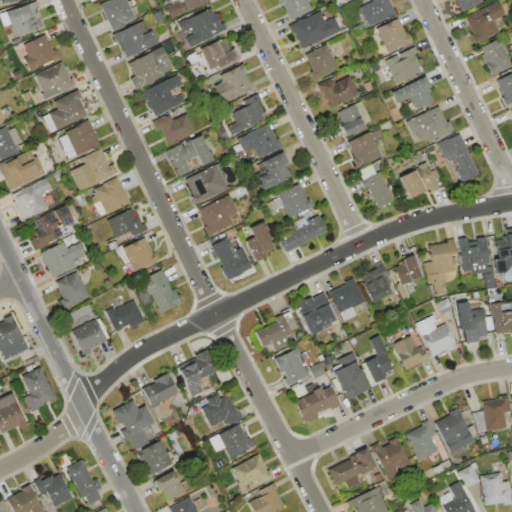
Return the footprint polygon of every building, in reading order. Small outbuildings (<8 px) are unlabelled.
[(108,0),(125,0),(128,6),(127,7),(129,10),(130,9),(134,18),(124,23),(125,24),(111,31),(98,5),(108,0)] [(166,7),(172,4),(170,0),(206,0),(207,2),(200,5),(200,6),(192,8),(193,10),(170,18),(166,7)] [(306,0),(308,3),(307,4),(311,11),(290,21),(282,4),(279,6),(275,0),(306,0)] [(370,0),(387,0),(394,13),(367,26),(358,7),(371,1),(370,0)] [(480,0),(481,2),(460,13),(453,0),(480,0)] [(463,16),(496,0),(503,15),(493,20),(499,32),(474,44),(470,35),(472,34),(463,16)] [(5,12),(35,1),(37,7),(34,8),(42,27),(36,29),(36,28),(13,36),(5,12)] [(209,8),(211,13),(213,12),(219,23),(222,22),(225,29),(214,34),(215,36),(189,48),(184,37),(192,33),(190,28),(181,32),(177,23),(209,8)] [(287,26),(301,19),(302,19),(320,10),(325,21),(333,17),(341,33),(309,48),(310,51),(303,54),(293,32),(291,34),(287,26)] [(375,29),(396,18),(404,34),(406,33),(410,41),(386,53),(375,29)] [(135,23),(141,35),(148,31),(149,33),(151,32),(156,43),(147,48),(146,47),(125,58),(118,42),(116,43),(111,34),(117,31),(117,32),(135,23)] [(22,45),(43,34),(51,50),(53,49),(58,58),(53,60),(52,59),(35,67),(36,68),(29,72),(22,58),(26,56),(24,51),(25,51),(22,45)] [(479,47),(507,34),(510,41),(504,44),(511,61),(511,64),(490,75),(484,63),(483,63),(479,56),(482,54),(479,47)] [(199,49),(222,38),(228,50),(232,48),(237,61),(217,70),(216,66),(208,70),(205,64),(201,66),(196,55),(200,53),(199,49)] [(324,44),(337,69),(321,77),(322,77),(313,82),(308,72),(311,71),(303,54),(310,51),(324,44)] [(128,63),(160,47),(171,69),(161,74),(162,76),(153,80),(154,82),(135,91),(129,78),(134,75),(128,63)] [(421,71),(395,84),(387,66),(400,60),(397,54),(413,47),(416,53),(413,54),(421,71)] [(33,75),(60,62),(68,79),(71,78),(75,85),(36,104),(33,97),(42,93),(33,75)] [(212,86),(222,82),(219,75),(238,67),(237,66),(242,63),(246,72),(243,73),(250,89),(244,92),(244,94),(231,100),(231,99),(220,104),(212,86)] [(511,101),(504,105),(501,98),(503,97),(496,81),(511,73),(511,101)] [(139,93),(175,75),(179,84),(168,90),(172,98),(179,95),(183,102),(154,116),(146,100),(143,101),(139,93)] [(355,96),(329,108),(322,92),(319,93),(316,85),(332,78),(334,83),(347,77),(355,96)] [(391,93),(424,77),(428,86),(426,87),(427,91),(426,91),(431,101),(414,109),(409,96),(395,103),(391,93)] [(52,101),(76,89),(80,98),(78,99),(86,115),(77,119),(78,120),(73,123),(72,122),(55,131),(46,114),(56,109),(52,101)] [(230,113),(245,106),(242,101),(257,94),(259,100),(256,101),(262,113),(260,114),(263,119),(239,130),(240,131),(230,136),(226,127),(235,122),(230,113)] [(339,126),(341,125),(339,120),(339,116),(337,112),(359,101),(369,121),(362,125),(363,127),(344,137),(339,126)] [(451,129),(427,141),(426,138),(419,141),(415,133),(411,135),(405,122),(437,106),(445,122),(447,121),(451,129)] [(150,122),(163,115),(163,117),(168,115),(171,120),(184,114),(194,133),(168,146),(159,128),(155,131),(150,122)] [(64,132),(80,124),(79,124),(87,120),(99,145),(88,151),(87,149),(75,156),(64,132)] [(266,122),(275,139),(277,138),(281,146),(258,159),(252,148),(244,152),(237,138),(245,134),(245,133),(266,122)] [(0,128),(5,126),(7,131),(12,128),(14,132),(15,131),(20,142),(13,145),(16,153),(0,160),(0,128)] [(346,142),(367,131),(379,155),(356,167),(351,159),(354,157),(346,142)] [(436,143),(445,138),(446,140),(459,134),(477,174),(460,182),(454,169),(457,168),(453,159),(449,161),(448,157),(443,159),(436,143)] [(162,152),(182,142),(185,147),(186,146),(185,143),(199,135),(212,160),(201,166),(196,156),(184,162),(189,171),(177,177),(174,171),(176,170),(174,165),(170,167),(162,152)] [(0,174),(0,161),(28,149),(32,157),(36,156),(43,171),(32,176),(33,179),(8,191),(0,174)] [(80,158),(98,149),(107,166),(112,164),(117,173),(79,192),(68,171),(83,164),(80,158)] [(288,176),(262,190),(256,178),(264,173),(263,172),(265,170),(261,162),(281,152),(286,162),(284,163),(285,165),(284,166),(288,174),(287,174),(288,176)] [(398,178),(417,168),(416,166),(424,162),(429,172),(435,169),(439,176),(433,179),(437,188),(427,193),(425,189),(408,198),(398,178)] [(184,179),(214,163),(227,188),(194,204),(190,196),(192,195),(184,179)] [(359,181),(378,172),(392,200),(389,201),(390,204),(386,206),(384,204),(377,208),(366,187),(363,189),(359,181)] [(115,176),(128,202),(105,214),(98,201),(92,204),(89,198),(93,196),(91,193),(94,191),(93,189),(102,185),(101,183),(115,176)] [(11,194),(46,178),(51,189),(40,194),(47,209),(21,221),(12,202),(14,201),(11,194)] [(276,194),(297,184),(305,199),(307,198),(313,208),(307,211),(306,208),(288,217),(284,209),(272,214),(266,203),(278,197),(276,194)] [(196,209),(227,194),(236,211),(227,215),(231,223),(206,235),(202,226),(205,225),(196,209)] [(32,220),(65,203),(71,214),(69,215),(73,223),(67,226),(66,224),(58,228),(63,237),(55,241),(54,239),(47,242),(48,244),(33,252),(28,241),(36,237),(33,231),(37,229),(32,220)] [(105,220),(130,208),(134,216),(135,215),(140,224),(142,223),(146,229),(131,237),(128,231),(114,238),(105,220)] [(317,215),(320,222),(321,222),(326,231),(303,242),(304,244),(286,252),(277,233),(291,226),(290,224),(304,217),(305,221),(317,215)] [(248,228),(263,221),(271,238),(268,240),(272,248),(266,251),(267,254),(263,255),(264,257),(252,263),(242,242),(253,237),(248,228)] [(493,258),(496,257),(495,250),(507,248),(505,234),(511,233),(511,261),(503,273),(495,274),(493,258)] [(121,248),(143,237),(150,252),(152,251),(157,260),(134,272),(121,248)] [(483,237),(487,266),(490,266),(493,288),(484,289),(482,273),(471,274),(470,270),(461,271),(457,238),(465,237),(466,242),(475,241),(475,238),(483,237)] [(210,245),(225,238),(229,247),(228,248),(235,261),(237,260),(233,251),(240,247),(249,267),(240,272),(240,273),(225,280),(223,277),(219,270),(220,269),(219,267),(221,266),(216,257),(215,257),(210,245)] [(427,245),(446,242),(446,240),(452,239),(454,249),(455,255),(453,256),(454,263),(451,264),(452,271),(443,273),(444,281),(443,281),(445,293),(433,294),(431,283),(429,284),(428,275),(423,276),(421,263),(430,261),(427,245)] [(39,253),(63,241),(66,248),(79,242),(84,253),(81,255),(82,256),(76,259),(76,258),(72,260),(75,265),(64,270),(65,271),(51,278),(39,253)] [(411,255),(420,277),(400,285),(393,267),(400,264),(399,261),(402,260),(401,259),(411,255)] [(360,278),(366,275),(365,273),(375,268),(374,265),(380,262),(390,282),(384,285),(389,293),(370,303),(366,294),(368,294),(360,278)] [(160,270),(169,290),(173,289),(180,304),(159,313),(150,294),(148,295),(141,279),(160,270)] [(76,271),(83,286),(82,287),(84,291),(85,290),(88,296),(63,308),(59,299),(61,298),(53,281),(76,271)] [(328,292),(344,284),(342,282),(351,278),(354,284),(355,283),(367,307),(354,313),(351,308),(350,308),(354,315),(342,321),(328,292)] [(322,292),(336,319),(328,323),(329,326),(319,331),(318,327),(317,327),(319,331),(310,335),(294,304),(308,297),(310,300),(316,297),(316,296),(322,292)] [(103,311),(112,307),(113,310),(134,300),(144,321),(128,328),(126,325),(121,327),(121,329),(113,332),(103,311)] [(511,333),(504,334),(503,332),(495,334),(490,303),(500,301),(500,303),(511,300),(511,333)] [(455,303),(467,301),(468,310),(482,308),(483,314),(484,318),(482,318),(484,335),(477,336),(477,340),(474,340),(474,342),(463,343),(461,330),(458,330),(455,303)] [(253,332),(275,321),(273,318),(281,314),(290,333),(285,336),(288,344),(274,351),(270,343),(261,347),(253,332)] [(10,315),(26,348),(2,360),(0,355),(0,322),(3,321),(2,319),(10,315)] [(413,324),(431,315),(434,321),(432,323),(434,327),(443,323),(455,347),(448,351),(446,348),(431,356),(422,338),(420,339),(413,324)] [(93,319),(97,326),(98,326),(103,336),(102,336),(104,341),(98,343),(99,345),(89,349),(90,351),(81,355),(79,352),(80,351),(70,331),(82,325),(82,324),(87,321),(88,322),(93,319)] [(377,335),(386,352),(383,354),(391,369),(383,373),(385,376),(370,384),(360,364),(373,357),(372,356),(375,355),(367,340),(377,335)] [(391,344),(409,335),(415,348),(419,346),(427,361),(421,364),(420,362),(404,370),(391,344)] [(272,359),(296,348),(299,355),(296,356),(302,368),(304,366),(308,375),(285,385),(282,379),(285,377),(282,371),(279,373),(272,359)] [(190,359),(194,357),(193,355),(206,349),(216,370),(198,379),(200,384),(198,385),(201,392),(190,397),(178,370),(182,368),(182,367),(192,362),(190,359)] [(351,353),(356,362),(354,363),(357,369),(359,368),(369,388),(345,400),(329,368),(337,364),(335,360),(351,353)] [(307,368),(318,363),(323,373),(312,378),(307,368)] [(54,397),(36,406),(37,408),(31,412),(24,397),(29,394),(19,376),(26,372),(27,373),(39,367),(48,386),(47,387),(49,391),(51,391),(54,397)] [(140,389),(147,385),(147,386),(153,382),(152,380),(166,372),(168,376),(167,376),(170,382),(171,382),(177,392),(157,403),(158,405),(151,408),(140,389)] [(293,402),(312,393),(311,391),(320,387),(321,390),(330,386),(340,406),(337,407),(336,406),(329,409),(329,408),(316,414),(316,416),(303,422),(293,402)] [(0,397),(10,393),(16,405),(17,405),(23,417),(22,418),(26,425),(18,429),(16,425),(0,434),(0,397)] [(200,409),(208,404),(205,400),(216,394),(218,399),(226,395),(235,411),(238,410),(242,416),(226,425),(223,420),(210,427),(200,409)] [(479,402),(498,399),(497,396),(505,395),(508,411),(502,412),(504,428),(484,431),(479,402)] [(111,411),(131,400),(136,409),(144,405),(153,423),(140,429),(147,442),(131,450),(126,441),(124,442),(118,431),(124,428),(120,421),(117,423),(111,411)] [(440,436),(434,423),(449,415),(447,412),(455,408),(472,441),(449,453),(444,444),(443,444),(442,443),(441,442),(440,441),(440,439),(440,436)] [(426,419),(435,435),(429,438),(436,451),(430,454),(430,455),(427,457),(419,461),(404,434),(420,425),(419,423),(426,419)] [(208,439),(216,434),(217,435),(238,424),(246,439),(248,438),(252,445),(229,458),(223,447),(214,452),(208,439)] [(394,437),(409,465),(396,472),(399,476),(388,481),(373,452),(371,453),(368,448),(380,442),(383,447),(388,444),(387,441),(394,437)] [(159,440),(171,464),(149,475),(141,459),(138,461),(134,452),(138,450),(139,451),(159,440)] [(363,448),(373,467),(359,475),(358,473),(353,464),(357,462),(353,453),(363,448)] [(230,469),(257,454),(266,471),(268,470),(272,477),(256,485),(253,479),(240,487),(230,469)] [(348,459),(351,466),(353,464),(358,473),(354,475),(355,478),(356,477),(359,483),(347,489),(343,481),(334,485),(326,470),(348,459)] [(80,460),(92,481),(96,479),(100,486),(94,489),(99,498),(88,504),(83,496),(80,497),(64,468),(80,460)] [(470,465),(478,481),(464,488),(456,472),(470,465)] [(152,481),(171,471),(180,487),(181,486),(184,492),(166,501),(161,491),(159,492),(158,490),(157,491),(152,481)] [(479,476),(499,472),(501,482),(507,481),(511,505),(502,506),(502,503),(484,506),(479,476)] [(57,474),(70,498),(53,507),(46,494),(40,497),(31,480),(38,477),(40,481),(50,476),(51,477),(57,474)] [(273,481),(276,488),(273,490),(283,508),(275,511),(273,511),(271,511),(251,511),(246,502),(255,498),(255,499),(259,497),(256,490),(273,481)] [(458,482),(472,511),(444,511),(440,504),(453,498),(448,487),(458,482)] [(29,483),(43,511),(42,511),(12,511),(5,499),(21,491),(19,488),(29,483)] [(346,502),(374,488),(386,510),(387,509),(388,511),(353,511),(351,507),(349,508),(346,502)] [(188,497),(195,511),(169,511),(167,508),(188,497)] [(412,511),(408,505),(418,500),(422,507),(430,503),(434,511),(412,511)]
